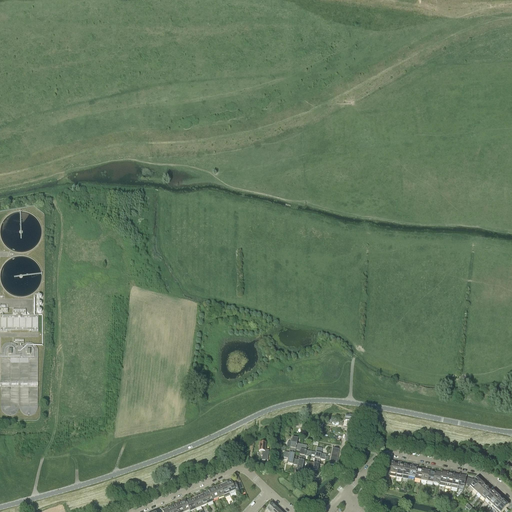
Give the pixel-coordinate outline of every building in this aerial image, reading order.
[(1,315),(1,330),(32,330),(32,332),(39,332),(39,315),(26,315),(26,309),(13,309),(13,315),(1,315)] [(1,343),(1,414),(20,414),(20,415),(39,414),(38,357),(35,357),(35,343),(24,343),(24,339),(15,339),(15,343),(1,343)] [(354,422),(355,416),(346,415),(345,421),(344,421),(343,426),(352,427),(352,421),(354,422)] [(292,454),(295,455),(296,449),(301,450),(302,445),(297,444),(298,439),(292,438),(290,448),(293,449),(292,454)] [(268,461),(269,450),(265,450),(266,443),(260,443),(259,452),(262,452),(262,460),(268,461)] [(301,461),(304,462),(305,457),(310,458),(311,452),(306,451),(307,446),(302,445),(301,450),(299,455),(302,456),(301,461)] [(293,465),(294,460),(295,455),(292,454),(293,449),(290,448),(289,453),(284,452),(283,458),(288,459),(287,464),(293,465)] [(317,448),(315,459),(317,459),(316,464),(319,465),(320,460),(325,461),(325,460),(328,460),(328,457),(326,457),(326,455),(321,454),(322,449),(317,448)] [(302,456),(299,455),(298,461),(294,460),(293,465),(297,466),(296,471),(301,472),(302,470),(303,471),(304,468),(302,467),(304,462),(301,461),(302,456)] [(317,475),(319,465),(316,464),(317,459),(315,459),(314,464),(309,463),(307,468),(313,469),(312,474),(317,475)] [(386,476),(396,477),(398,464),(392,462),(391,467),(387,466),(386,476)] [(402,479),(405,465),(398,464),(396,477),(402,479)] [(409,477),(411,466),(405,465),(402,479),(408,480),(409,477)] [(417,467),(411,466),(409,477),(415,478),(417,469),(417,467)] [(414,480),(421,481),(423,470),(417,469),(415,478),(414,480)] [(421,481),(427,482),(429,471),(423,470),(421,481)] [(429,471),(427,482),(433,483),(435,472),(429,471)] [(433,483),(439,484),(441,473),(435,472),(433,483)] [(441,472),(441,473),(439,484),(439,486),(445,488),(447,475),(447,473),(441,472)] [(445,488),(451,489),(454,475),(454,474),(447,473),(447,475),(445,488)] [(457,490),(458,486),(460,476),(454,474),(454,475),(451,489),(457,490)] [(460,476),(458,486),(464,488),(466,477),(460,476)] [(473,491),(477,487),(481,483),(477,479),(469,487),(473,491)] [(230,495),(236,493),(239,491),(235,482),(232,483),(231,481),(225,483),(230,495)] [(230,495),(225,483),(219,486),(224,496),(225,499),(230,497),(230,495)] [(473,491),(477,494),(484,486),(481,483),(477,487),(473,491)] [(224,496),(219,486),(213,488),(218,499),(224,496)] [(481,498),(488,490),(484,486),(477,494),(481,498)] [(208,491),(208,492),(212,501),(218,499),(213,488),(208,491)] [(485,501),(486,500),(492,493),(488,490),(481,498),(485,501)] [(202,494),(207,505),(213,503),(212,501),(208,492),(202,494)] [(486,500),(489,504),(497,496),(493,492),(492,493),(486,500)] [(197,497),(201,508),(207,505),(202,494),(197,497)] [(493,507),(500,499),(497,496),(489,504),(493,507)] [(191,500),(195,510),(201,508),(197,497),(191,500)] [(497,511),(504,503),(500,499),(493,507),(497,511)] [(185,502),(189,511),(190,511),(195,510),(191,500),(185,502)] [(179,503),(182,511),(187,511),(189,511),(185,502),(185,501),(179,503)] [(502,511),(508,506),(504,503),(497,511),(498,511),(502,511)]
